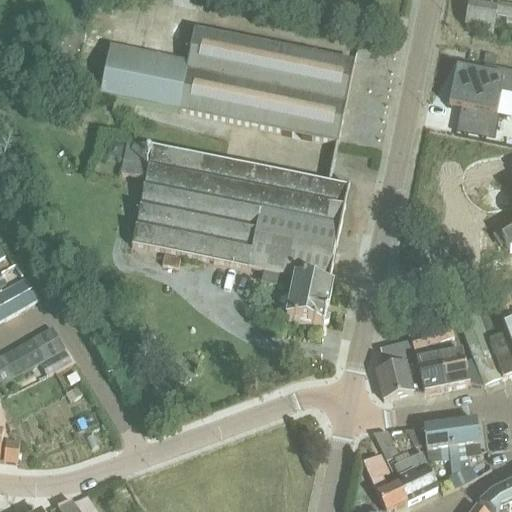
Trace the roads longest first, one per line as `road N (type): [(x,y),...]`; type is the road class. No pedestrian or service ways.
road 1 (residential): [(347,406),(430,0)]
road 2 (residential): [(143,459),(53,309),(0,340)]
road 3 (residential): [(143,459),(296,397),(347,406)]
road 4 (residential): [(347,406),(385,418),(511,405)]
road 5 (residential): [(0,484),(66,485),(143,459)]
